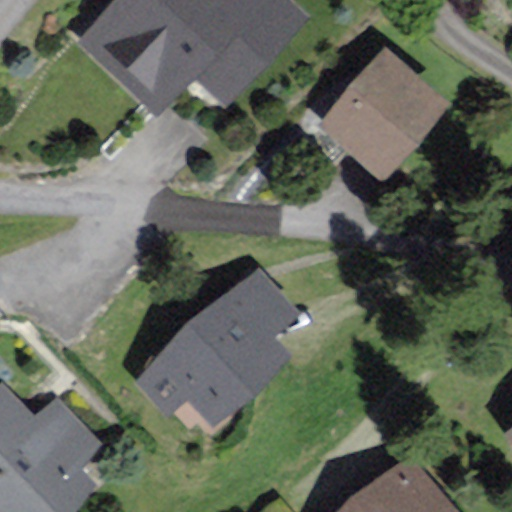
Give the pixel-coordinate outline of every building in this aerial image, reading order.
[(311,16),(295,0),(112,0),(82,31),(165,112),(205,71),(232,97),(311,16)] [(447,102),(380,50),(317,131),(385,183),(447,102)] [(293,359),(232,292),(158,358),(219,425),(293,359)] [(32,414),(3,383),(0,385),(0,511),(67,511),(99,482),(81,463),(102,443),(54,394),(32,414)] [(511,428),(501,436),(511,451),(511,428)] [(459,511),(412,457),(348,511),(459,511)]
